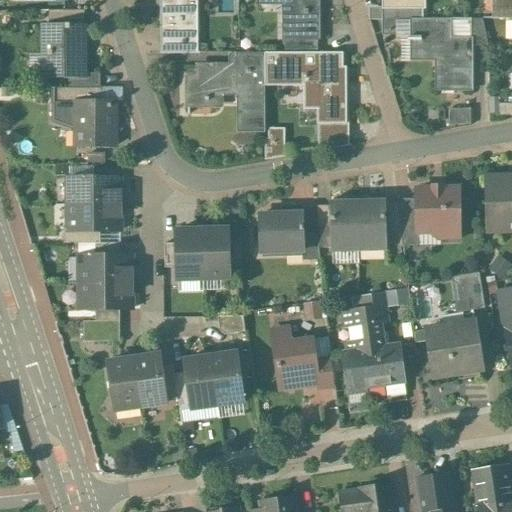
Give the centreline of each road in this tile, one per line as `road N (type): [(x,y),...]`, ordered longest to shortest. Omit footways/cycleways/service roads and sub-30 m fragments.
road 1 (residential): [(511,426),(77,499)]
road 2 (residential): [(110,0),(172,173),(215,185),(403,154)]
road 3 (residential): [(353,0),(403,154)]
road 4 (tertiary): [(26,350),(77,499)]
